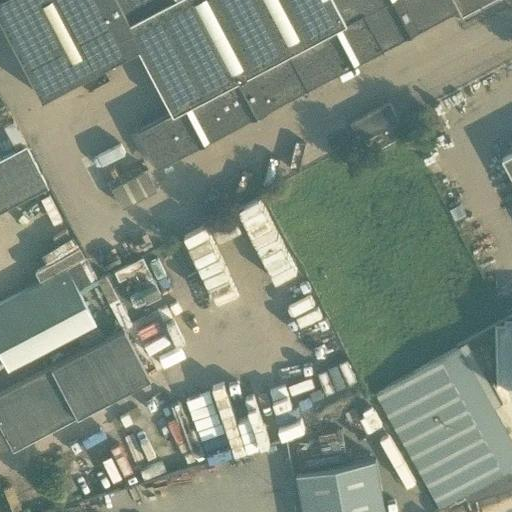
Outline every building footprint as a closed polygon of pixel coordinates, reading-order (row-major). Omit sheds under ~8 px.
[(0,0),(0,19),(41,97),(138,46),(171,110),(136,128),(156,166),(383,47),(460,8),(463,14),(490,0),(0,0)] [(398,120),(390,103),(352,122),(361,139),(398,120)] [(0,213),(48,189),(25,145),(0,158),(0,213)] [(511,151),(501,157),(511,178),(511,151)] [(158,188),(148,169),(112,188),(122,207),(158,188)] [(233,206),(268,272),(291,260),(257,194),(233,206)] [(232,268),(255,256),(231,211),(208,223),(232,268)] [(0,356),(6,367),(94,321),(77,289),(97,278),(86,257),(66,268),(0,302),(0,356)] [(10,449),(148,377),(122,328),(0,391),(0,449),(8,445),(10,449)] [(511,470),(511,468),(511,467),(511,438),(495,408),(503,404),(467,341),(376,392),(441,507),(464,494),(468,502),(511,488),(511,470)] [(207,393),(183,402),(206,462),(230,452),(207,393)] [(266,420),(269,435),(285,431),(281,417),(266,420)] [(304,511),(386,511),(376,458),(297,473),(304,511)] [(60,495),(75,486),(67,472),(52,481),(60,495)]
